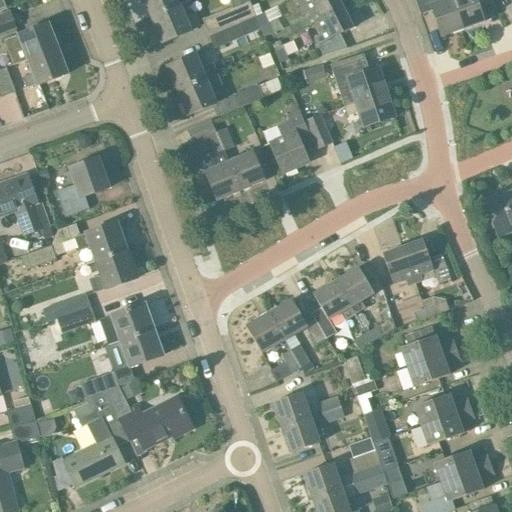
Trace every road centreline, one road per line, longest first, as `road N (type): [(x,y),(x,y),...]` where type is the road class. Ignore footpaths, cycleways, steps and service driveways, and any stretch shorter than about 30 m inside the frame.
road 1 (residential): [(198,304),(371,203),(442,182)]
road 2 (residential): [(198,304),(124,99)]
road 3 (residential): [(511,350),(442,182)]
road 4 (residential): [(250,452),(198,304)]
road 5 (residential): [(120,511),(250,452)]
road 6 (residential): [(0,144),(124,99)]
